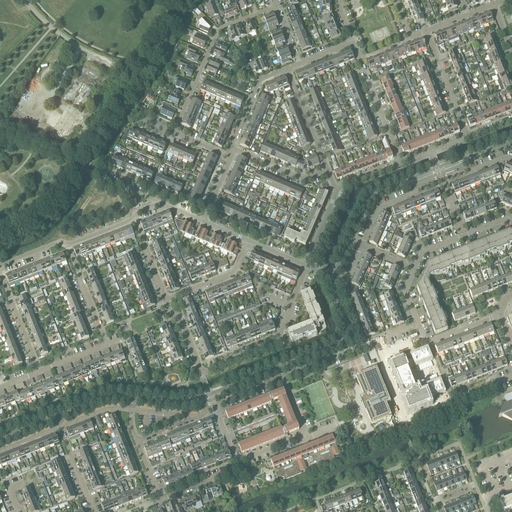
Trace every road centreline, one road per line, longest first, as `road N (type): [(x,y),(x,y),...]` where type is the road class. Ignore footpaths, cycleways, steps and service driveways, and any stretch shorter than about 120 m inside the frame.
road 1 (tertiary): [(511,147),(376,192),(350,241)]
road 2 (residential): [(336,191),(400,164),(360,59)]
road 3 (residential): [(275,6),(218,29),(174,131)]
road 4 (residential): [(199,371),(276,341),(306,265)]
road 5 (residential): [(425,31),(467,136),(511,119)]
road 6 (tertiary): [(279,368),(190,403),(131,399)]
road 7 (tertiary): [(334,278),(345,331),(339,343),(279,368)]
